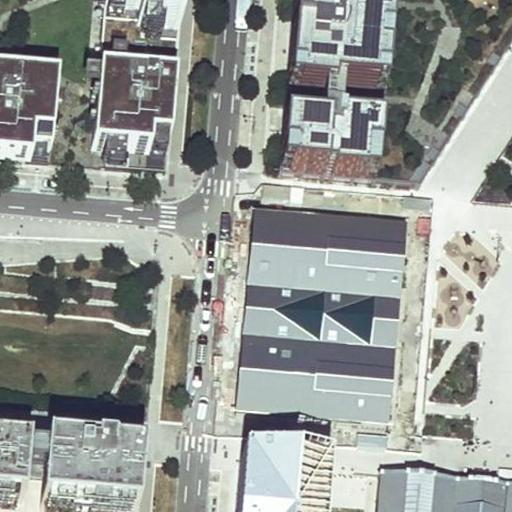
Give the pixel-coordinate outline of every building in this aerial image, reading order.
[(178,0),(105,0),(100,67),(173,73),(178,0)] [(280,0),(265,177),(377,186),(390,0),(280,0)] [(511,45),(511,0),(390,0),(377,186),(419,190),(511,45)] [(173,73),(100,67),(91,169),(164,175),(173,73)] [(0,160),(47,165),(55,73),(0,68),(0,160)] [(404,230),(253,216),(235,418),(386,431),(404,230)] [(511,420),(476,419),(475,448),(511,449),(511,420)] [(26,447),(0,444),(0,498),(6,499),(5,502),(15,503),(21,504),(24,476),(26,452),(26,447)] [(134,511),(139,456),(44,448),(43,453),(26,452),(24,476),(41,478),(38,511),(50,511),(53,511),(134,511)] [(291,470),(240,465),(235,511),(322,511),(323,507),(288,504),(291,470)] [(325,473),(291,470),(288,504),(323,507),(325,473)] [(511,511),(511,487),(488,485),(483,485),(466,483),(377,475),(375,497),(373,511),(511,511)] [(6,499),(0,498),(0,511),(13,511),(15,503),(5,502),(6,499)]
